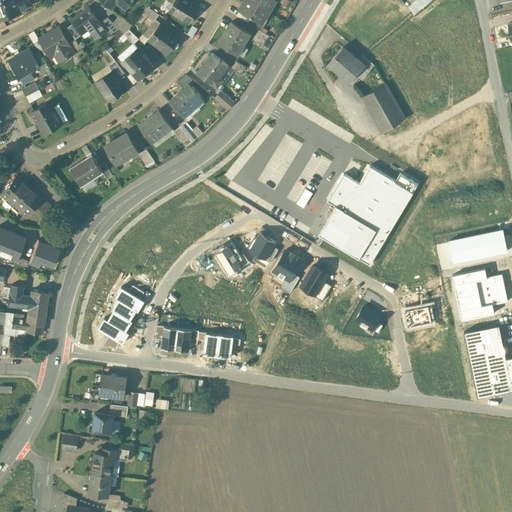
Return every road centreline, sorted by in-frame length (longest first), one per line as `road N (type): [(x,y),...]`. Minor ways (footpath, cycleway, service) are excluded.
road 1 (residential): [(144,365),(167,281),(199,248),(255,214),(387,293),(409,399)]
road 2 (tertiary): [(56,354),(68,289),(94,231),(238,119),(313,0)]
road 3 (residential): [(0,85),(24,148),(41,158),(152,93),(225,0)]
road 4 (residential): [(409,399),(144,365)]
road 5 (residential): [(511,158),(478,0)]
road 6 (unknown): [(317,0),(388,55),(388,70),(363,82)]
